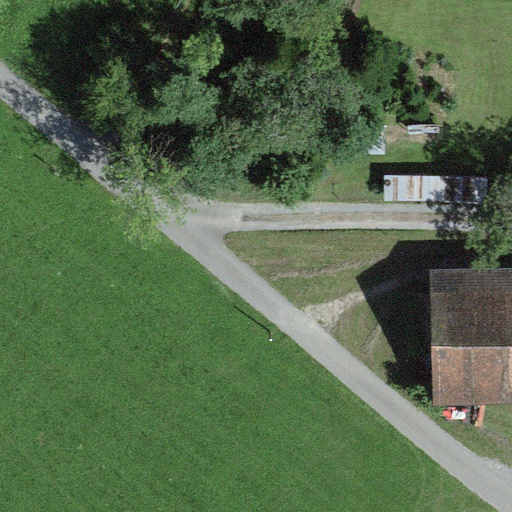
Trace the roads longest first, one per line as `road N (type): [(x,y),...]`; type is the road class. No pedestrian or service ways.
road 1 (track): [(0,80),(511,486)]
road 2 (track): [(183,227),(381,218),(511,223)]
